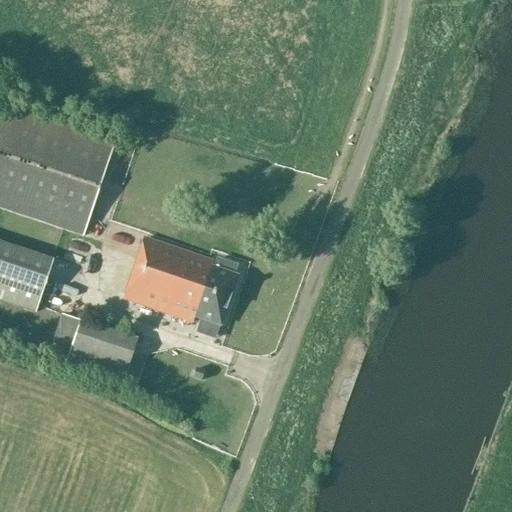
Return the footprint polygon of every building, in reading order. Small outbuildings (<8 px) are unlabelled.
[(0,209),(82,237),(114,143),(0,104),(0,209)] [(193,317),(219,326),(236,277),(215,270),(210,268),(211,262),(143,239),(123,300),(191,323),(193,317)] [(0,301),(36,313),(53,262),(0,244),(0,301)] [(215,270),(236,277),(239,269),(218,261),(215,270)] [(46,361),(64,367),(122,386),(137,341),(62,315),(46,361)] [(204,373),(195,370),(192,379),(201,382),(204,373)]
